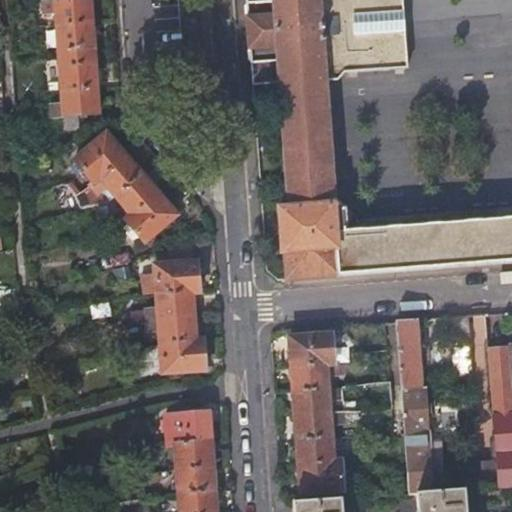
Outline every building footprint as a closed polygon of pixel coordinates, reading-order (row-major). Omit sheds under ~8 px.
[(56,28),(91,25),(89,0),(61,0),(43,1),(44,13),(54,12),(56,28)] [(245,0),(248,37),(252,87),(280,86),(288,210),(279,211),(283,255),(285,256),(287,281),(511,263),(511,207),(356,220),(357,230),(346,231),(345,210),(339,205),(334,204),(327,82),(337,81),(346,73),(407,68),(406,33),(355,35),(355,17),(404,13),(402,0),(245,0)] [(98,114),(91,25),(56,28),(61,106),(51,107),(52,132),(79,130),(78,115),(98,114)] [(99,180),(126,156),(106,133),(72,160),(91,183),(89,185),(90,187),(90,186),(93,184),(94,185),(99,180)] [(142,175),(126,156),(99,180),(94,185),(93,184),(90,186),(90,187),(95,194),(104,187),(113,198),(115,197),(115,198),(142,175)] [(177,215),(142,175),(115,198),(115,197),(113,198),(122,209),(114,216),(121,224),(124,222),(143,244),(177,215)] [(190,300),(192,300),(191,293),(198,293),(196,263),(153,266),(155,301),(190,299),(190,300)] [(194,340),(192,300),(190,300),(190,299),(155,301),(155,309),(144,310),(147,330),(157,330),(161,374),(204,370),(201,340),(194,340)] [(468,316),(450,318),(452,347),(470,346),(468,316)] [(417,320),(396,322),(401,390),(422,388),(417,320)] [(327,366),(338,365),(338,364),(335,364),(333,334),(289,338),(291,368),(327,365),(327,366)] [(511,374),(510,349),(488,351),(494,417),(511,415),(511,374)] [(291,368),(291,369),(299,463),(346,460),(345,451),(335,452),(332,424),(343,423),(341,403),(331,403),(329,376),(339,374),(338,365),(327,366),(327,365),(291,368)] [(422,388),(401,390),(405,434),(425,432),(422,390),(422,388)] [(216,511),(209,412),(165,415),(167,446),(174,446),(179,511),(216,511)] [(511,415),(494,417),(497,453),(511,451),(511,415)] [(425,432),(405,434),(405,437),(410,495),(418,495),(431,494),(427,432),(425,432)] [(511,451),(497,453),(499,488),(511,487),(511,451)] [(346,460),(299,463),(301,494),(345,492),(344,462),(346,462),(346,460)] [(468,511),(467,491),(431,494),(418,495),(419,511),(468,511)] [(344,511),(344,500),(295,504),(295,511),(344,511)]
